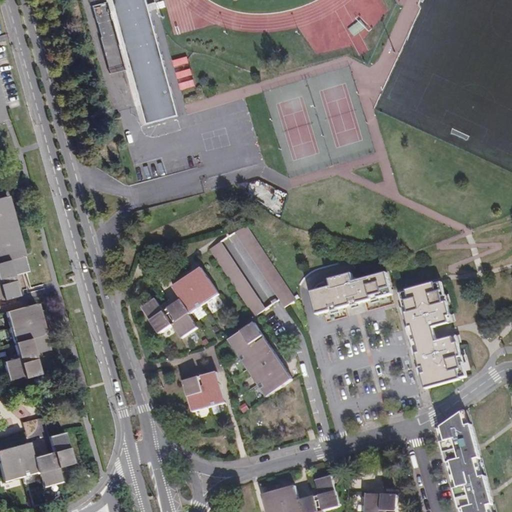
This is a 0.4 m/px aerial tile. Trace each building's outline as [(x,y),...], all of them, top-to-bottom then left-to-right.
[(149,0),(115,0),(150,125),(182,117),(149,0)] [(187,55),(173,59),(174,64),(188,61),(187,55)] [(190,67),(176,71),(178,77),(192,73),(190,67)] [(193,79),(179,83),(181,89),(195,84),(193,79)] [(15,273),(30,269),(9,193),(0,195),(0,297),(5,296),(5,298),(21,293),(15,273)] [(300,296),(250,222),(238,229),(289,304),(300,296)] [(270,305),(225,238),(213,246),(259,313),(270,305)] [(160,296),(147,305),(164,331),(177,322),(186,335),(202,324),(193,311),(224,291),(206,264),(177,284),(185,295),(167,307),(160,296)] [(331,283),(317,287),(322,310),(335,306),(342,304),(356,301),(363,299),(376,295),(384,293),(397,290),(391,268),(358,277),(356,270),(329,277),(331,283)] [(445,278),(406,289),(409,302),(411,309),(415,322),(417,329),(420,328),(438,323),(441,323),(441,322),(456,318),(454,311),(451,297),(449,291),(445,278)] [(39,301),(9,309),(21,356),(7,360),(12,378),(27,374),(27,376),(43,371),(37,351),(52,347),(39,301)] [(260,319),(234,337),(272,393),(298,376),(260,319)] [(438,323),(420,328),(423,341),(442,336),(440,330),(438,323)] [(423,341),(420,342),(422,349),(426,363),(428,369),(432,382),(471,371),(467,358),(468,358),(466,351),(463,339),(461,332),(445,336),(445,335),(442,336),(423,341)] [(221,369),(188,378),(197,408),(230,399),(221,369)] [(486,511),(483,501),(488,499),(489,499),(487,491),(484,491),(483,486),(485,486),(481,471),(479,471),(475,473),(470,455),(474,454),(476,453),(474,445),(472,446),(470,440),(473,439),(467,419),(465,420),(461,421),(458,408),(437,422),(438,423),(441,436),(437,437),(441,451),(444,450),(446,456),(443,457),(444,461),(448,460),(454,482),(450,483),(454,498),(458,497),(459,502),(456,503),(457,507),(461,506),(462,511),(486,511)] [(32,440),(0,448),(0,453),(7,480),(42,470),(47,485),(66,480),(62,465),(77,461),(68,429),(52,434),(57,449),(36,455),(32,440)] [(474,454),(470,455),(475,473),(479,471),(474,454)] [(450,483),(454,482),(448,460),(444,461),(450,483)] [(322,511),(321,507),(337,502),(328,472),(312,476),(316,491),(311,493),(297,497),(292,482),(273,487),(258,491),(264,511),(322,511)] [(395,491),(363,490),(361,511),(393,511),(394,505),(395,491)]
